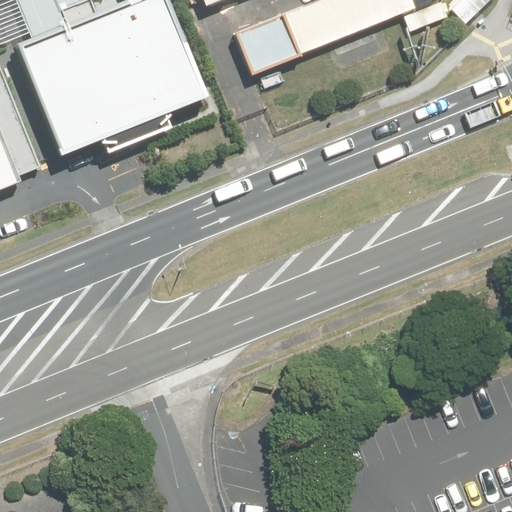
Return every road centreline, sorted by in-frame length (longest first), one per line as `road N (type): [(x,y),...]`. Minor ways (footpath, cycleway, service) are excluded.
road 1 (primary): [(511,206),(0,420)]
road 2 (primary): [(0,294),(511,89)]
